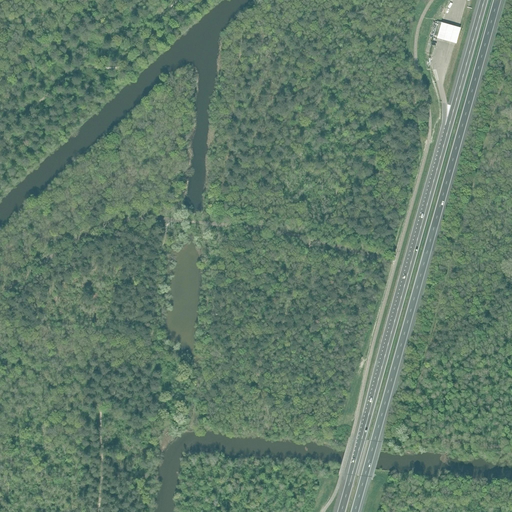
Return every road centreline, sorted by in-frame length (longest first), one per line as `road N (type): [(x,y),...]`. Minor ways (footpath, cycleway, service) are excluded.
road 1 (motorway): [(354,511),(497,0)]
road 2 (motorway): [(449,126),(341,511)]
road 3 (motorway): [(484,0),(449,126)]
